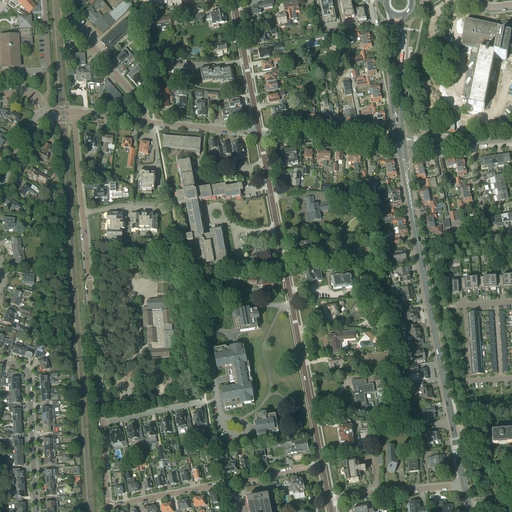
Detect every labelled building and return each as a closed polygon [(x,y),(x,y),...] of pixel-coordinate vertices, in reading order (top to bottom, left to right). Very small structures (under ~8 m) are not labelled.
[(30,0),(26,0),(21,5),(24,9),(32,2),(30,0)] [(100,0),(91,8),(85,14),(103,34),(132,8),(130,0),(125,0),(112,12),(101,0),(100,0)] [(171,0),(173,6),(172,4),(177,3),(179,9),(183,8),(181,0),(171,0)] [(251,8),(249,9),(250,15),(263,13),(262,8),(265,8),(264,3),(261,3),(260,0),(250,2),(251,8)] [(331,0),(319,0),(324,24),(336,21),(331,0)] [(341,1),(340,2),(342,13),(343,13),(344,19),(354,17),(353,11),(351,0),(350,0),(347,0),(345,0),(341,1)] [(32,2),(24,9),(28,14),(36,7),(32,2)] [(282,15),(277,16),(279,24),(280,24),(280,27),(284,27),(285,27),(291,26),(290,20),(297,18),(295,11),(299,11),(298,4),(283,6),(285,12),(286,12),(286,13),(282,14),(282,15)] [(356,10),(353,11),(354,17),(357,16),(358,20),(359,19),(359,23),(356,24),(357,29),(363,28),(364,26),(364,22),(367,22),(366,18),(365,18),(363,8),(356,10)] [(200,15),(193,16),(194,21),(209,19),(210,21),(212,21),(212,25),(213,25),(214,28),(219,28),(219,24),(224,23),(227,22),(225,11),(222,12),(209,14),(210,15),(205,16),(204,14),(200,15)] [(0,44),(1,69),(19,68),(17,46),(32,45),(32,34),(33,34),(33,31),(32,31),(31,15),(17,16),(18,36),(0,36),(0,44)] [(155,18),(149,19),(150,24),(155,23),(156,28),(171,25),(170,17),(155,19),(155,18)] [(125,21),(101,42),(109,51),(133,29),(132,29),(135,26),(129,18),(126,21),(125,21)] [(474,24),(463,78),(469,105),(491,101),(487,78),(497,28),(474,24)] [(365,33),(360,33),(362,42),(369,40),(369,38),(369,37),(369,34),(365,34),(365,33)] [(257,40),(256,42),(257,43),(258,43),(258,44),(267,42),(266,38),(270,38),(269,34),(265,34),(265,35),(257,36),(258,40),(257,40)] [(337,34),(327,36),(328,43),(338,41),(337,34)] [(511,37),(501,36),(498,58),(506,59),(507,52),(511,53),(511,51),(511,37)] [(369,40),(362,42),(364,50),(368,49),(368,48),(371,47),(370,43),(369,40)] [(214,42),(208,43),(209,49),(213,48),(215,48),(215,50),(218,50),(218,52),(227,50),(226,45),(222,45),(221,44),(215,45),(214,42)] [(259,50),(258,50),(258,53),(259,53),(260,58),(271,56),(271,54),(273,53),(272,47),(267,48),(262,49),(259,49),(259,50)] [(123,52),(116,58),(117,59),(116,60),(118,61),(119,61),(121,63),(125,59),(125,60),(127,58),(129,60),(133,57),(131,55),(130,56),(127,53),(125,55),(123,52)] [(83,54),(75,55),(76,66),(85,65),(84,56),(83,56),(83,54)] [(262,68),(261,68),(262,70),(263,71),(272,69),(272,70),(276,70),(275,65),(278,65),(277,62),(282,61),(281,57),(270,59),(270,62),(261,64),(262,68)] [(370,59),(365,60),(367,68),(375,67),(374,64),(375,64),(374,60),(370,61),(370,59)] [(210,67),(200,69),(203,82),(213,80),(213,82),(223,81),(223,82),(234,80),(231,67),(221,69),(221,67),(216,68),(214,66),(210,67)] [(375,67),(367,68),(369,77),(373,76),(373,74),(376,73),(376,70),(375,70),(375,67)] [(95,68),(85,69),(85,70),(86,70),(86,80),(87,85),(89,84),(89,86),(94,86),(94,84),(102,83),(102,78),(97,78),(97,75),(96,75),(95,68)] [(134,77),(131,80),(136,85),(137,85),(138,86),(143,82),(141,80),(142,80),(139,77),(141,75),(139,72),(141,70),(139,68),(136,70),(136,71),(138,73),(134,77)] [(85,70),(77,71),(77,81),(78,81),(78,82),(79,82),(80,82),(81,82),(82,81),(82,80),(86,80),(86,70),(85,70)] [(271,74),(264,75),(265,78),(265,79),(264,80),(264,82),(265,82),(265,83),(279,80),(278,76),(277,76),(277,73),(271,74)] [(114,76),(110,79),(111,81),(114,80),(115,82),(113,83),(115,85),(118,83),(114,76)] [(106,81),(105,89),(105,90),(115,100),(112,103),(111,103),(121,105),(122,105),(123,104),(124,103),(124,102),(123,101),(122,100),(123,99),(106,81)] [(267,88),(265,89),(266,91),(267,92),(268,92),(278,90),(281,90),(280,85),(277,86),(276,83),(266,84),(267,87),(267,88)] [(375,85),(370,86),(372,95),(380,93),(379,90),(380,90),(379,86),(375,87),(375,85)] [(165,93),(158,94),(160,106),(168,105),(166,95),(170,94),(168,88),(164,89),(165,93)] [(177,99),(176,106),(179,106),(179,107),(185,108),(186,103),(185,103),(185,97),(186,97),(187,95),(190,95),(191,90),(186,90),(186,91),(179,90),(179,93),(178,93),(177,95),(179,95),(178,96),(179,96),(178,99),(177,99)] [(268,99),(267,101),(268,102),(269,103),(279,102),(279,101),(281,101),(281,97),(285,96),(284,93),(280,94),(280,93),(277,94),(277,95),(268,96),(268,99)] [(380,93),(372,95),(374,103),(378,102),(378,101),(381,100),(381,96),(380,96),(380,93)] [(225,109),(222,110),(222,113),(241,109),(242,109),(241,107),(240,107),(239,102),(240,102),(240,100),(239,99),(235,100),(235,103),(229,104),(230,108),(225,109)] [(197,106),(192,107),(194,115),(198,115),(198,116),(206,116),(205,105),(204,105),(204,102),(197,102),(197,106)] [(331,105),(329,106),(331,116),(333,116),(332,127),(335,128),(336,128),(337,128),(338,128),(339,128),(339,122),(342,122),(342,118),(342,117),(337,116),(335,114),(334,114),(331,105)] [(273,118),(271,119),(272,123),(276,122),(276,120),(284,119),(283,114),(285,114),(288,114),(287,110),(286,111),(285,107),(277,108),(272,109),(273,115),(272,115),(273,118)] [(0,121),(3,118),(7,120),(12,124),(12,122),(16,125),(20,118),(12,113),(10,115),(7,113),(7,112),(5,111),(0,109),(0,121)] [(241,109),(222,113),(223,117),(224,120),(234,118),(235,121),(239,120),(238,118),(242,117),(243,116),(243,114),(241,113),(241,109)] [(305,119),(304,124),(307,125),(308,125),(309,126),(310,126),(311,125),(313,125),(314,109),(311,109),(311,116),(308,116),(305,116),(305,119)] [(344,111),(344,116),(346,116),(345,128),(347,128),(348,129),(349,129),(351,129),(352,129),(353,126),(357,126),(355,110),(344,111)] [(373,122),(385,120),(384,117),(385,117),(384,111),(373,113),(374,117),(372,117),(373,122)] [(385,122),(385,120),(373,122),(374,128),(373,128),(374,131),(377,131),(377,130),(383,128),(383,127),(386,126),(386,122),(385,122)] [(86,141),(85,146),(88,146),(90,145),(90,144),(94,145),(93,147),(97,147),(98,140),(95,139),(95,136),(91,136),(91,134),(86,134),(86,138),(85,138),(85,140),(86,141)] [(103,136),(102,142),(104,142),(104,144),(103,153),(107,153),(108,145),(112,146),(112,143),(113,138),(103,136)] [(164,137),(163,147),(197,149),(196,155),(199,155),(200,139),(164,137)] [(123,139),(122,148),(131,149),(132,140),(123,139)] [(217,140),(209,142),(210,150),(216,149),(217,159),(224,157),(221,144),(222,147),(219,148),(217,140)] [(141,142),(139,153),(145,154),(144,157),(148,158),(148,151),(150,151),(150,146),(149,146),(149,143),(145,142),(144,142),(142,141),(141,142)] [(241,141),(232,143),(234,150),(232,151),(234,157),(234,158),(235,159),(238,159),(238,156),(245,155),(244,148),(242,149),(241,141)] [(39,152),(37,157),(46,161),(48,156),(47,155),(49,152),(51,153),(53,149),(50,147),(50,146),(45,143),(42,150),(41,150),(40,152),(39,152)] [(228,143),(221,144),(224,157),(224,155),(230,154),(228,143)] [(283,151),(281,152),(283,167),(286,166),(286,167),(291,166),(290,165),(298,164),(297,158),(296,159),(296,155),(295,149),(288,151),(287,150),(283,150),(283,151)] [(303,150),(302,155),(304,156),(304,158),(312,159),(313,150),(309,150),(305,150),(303,150)] [(490,157),(480,159),(481,166),(488,165),(489,168),(492,168),(490,157)] [(446,160),(446,162),(447,161),(448,166),(456,165),(457,169),(464,167),(464,164),(464,160),(460,161),(460,159),(456,160),(455,159),(454,159),(454,158),(446,159),(446,160)] [(202,211),(199,212),(198,210),(197,204),(200,201),(225,196),(226,199),(240,196),(239,191),(242,190),(241,185),(239,185),(238,185),(238,186),(224,189),(224,186),(195,191),(194,191),(191,173),(192,173),(191,164),(189,165),(188,162),(188,159),(184,160),(184,162),(179,163),(179,166),(178,167),(179,174),(181,174),(182,181),(180,181),(182,189),(183,189),(184,192),(176,194),(178,203),(186,202),(187,203),(191,220),(189,220),(191,229),(192,229),(194,236),(187,238),(188,243),(195,242),(200,269),(216,266),(216,268),(228,266),(221,230),(211,232),(212,237),(204,239),(200,220),(204,219),(202,211)] [(390,160),(385,161),(386,170),(394,168),(394,165),(393,161),(390,162),(390,160)] [(418,164),(414,165),(415,169),(416,169),(416,172),(424,170),(422,162),(418,163),(418,164)] [(464,167),(457,169),(458,177),(463,176),(463,174),(466,174),(465,170),(464,167)] [(394,168),(386,170),(388,178),(393,177),(392,176),(396,175),(395,171),(394,168)] [(31,169),(27,176),(29,177),(29,178),(31,180),(32,179),(35,181),(37,178),(46,183),(48,179),(39,174),(36,172),(36,171),(33,169),(32,170),(31,169)] [(291,175),(290,181),(291,181),(291,186),(299,186),(300,176),(301,176),(303,174),(308,175),(309,170),(293,169),(293,175),(291,175)] [(424,170),(416,172),(417,174),(416,175),(417,178),(420,178),(421,179),(425,179),(424,170)] [(99,171),(89,171),(89,179),(100,179),(99,171)] [(138,179),(138,185),(139,185),(139,191),(142,191),(142,193),(147,194),(147,191),(155,191),(155,185),(156,185),(156,178),(155,178),(155,173),(149,173),(149,174),(145,174),(145,172),(139,172),(139,179),(138,179)] [(496,183),(493,184),(495,190),(497,189),(505,188),(504,182),(496,183)] [(115,183),(109,184),(110,192),(116,192),(116,191),(118,191),(118,186),(116,186),(115,183)] [(24,185),(18,193),(23,197),(28,190),(36,196),(39,192),(37,190),(37,189),(32,185),(30,188),(28,187),(28,188),(24,185)] [(465,186),(460,187),(462,195),(470,194),(469,191),(469,187),(465,187),(465,186)] [(423,191),(419,191),(420,195),(421,195),(421,198),(429,197),(427,188),(423,189),(423,191)] [(497,189),(495,190),(496,195),(496,196),(498,195),(506,194),(505,188),(497,189)] [(94,195),(93,195),(93,198),(94,198),(94,199),(100,198),(100,200),(108,199),(107,190),(103,190),(102,189),(94,189),(94,190),(93,190),(94,194),(94,195)] [(395,189),(390,190),(392,199),(400,197),(399,194),(400,194),(399,190),(395,191),(395,189)] [(463,199),(457,200),(459,209),(465,207),(464,203),(468,203),(468,201),(471,200),(471,196),(470,196),(470,194),(462,195),(463,199)] [(498,195),(496,196),(498,205),(500,204),(500,201),(508,200),(506,194),(498,195)] [(393,205),(390,206),(390,207),(398,206),(398,204),(401,204),(401,200),(400,200),(400,197),(392,199),(393,205)] [(437,205),(436,201),(430,202),(429,197),(421,198),(422,201),(421,201),(422,205),(426,204),(426,206),(430,205),(431,210),(434,209),(446,207),(444,204),(437,205)] [(8,198),(4,204),(9,208),(13,210),(14,208),(19,211),(21,208),(8,198)] [(313,198),(306,199),(309,215),(307,216),(308,221),(316,222),(320,221),(319,212),(332,210),(331,203),(327,204),(318,206),(317,205),(314,205),(313,198)] [(108,213),(107,239),(122,240),(122,232),(120,232),(120,229),(125,229),(125,222),(124,221),(122,221),(123,214),(108,213)] [(132,215),(131,230),(157,231),(158,216),(150,216),(150,218),(147,218),(147,213),(140,213),(139,214),(139,215),(132,215)] [(428,217),(425,218),(425,222),(426,222),(426,224),(434,223),(433,217),(436,217),(435,214),(428,216),(428,217)] [(501,216),(491,218),(493,225),(497,224),(497,226),(499,227),(503,226),(503,223),(501,216)] [(401,218),(392,220),(393,224),(397,223),(398,227),(405,226),(405,223),(404,219),(401,220),(401,218)] [(3,219),(2,223),(2,226),(4,232),(14,229),(13,224),(13,220),(3,219)] [(434,223),(426,224),(427,227),(426,227),(427,231),(431,231),(431,232),(435,231),(436,235),(442,234),(441,227),(435,228),(434,223)] [(398,227),(394,228),(395,235),(394,235),(394,238),(398,237),(398,236),(404,235),(404,233),(407,233),(406,229),(405,226),(398,227)] [(14,248),(12,249),(16,264),(23,262),(20,251),(22,251),(19,239),(13,241),(14,248)] [(303,243),(298,244),(301,254),(305,253),(308,252),(309,255),(317,253),(317,255),(325,254),(325,256),(333,254),(331,241),(323,243),(323,241),(315,243),(314,241),(310,242),(310,241),(303,243)] [(257,257),(250,258),(251,264),(257,263),(257,264),(263,263),(265,263),(266,265),(271,264),(270,261),(268,253),(269,252),(270,252),(269,250),(268,249),(263,250),(263,251),(260,252),(260,249),(255,250),(257,257)] [(405,251),(393,253),(395,263),(407,261),(405,251)] [(405,268),(398,269),(399,274),(399,275),(400,282),(410,280),(409,272),(406,273),(405,268)] [(306,274),(305,275),(306,277),(307,278),(308,282),(314,281),(313,279),(317,279),(318,280),(319,281),(321,281),(322,280),(320,269),(312,270),(311,269),(305,270),(306,274)] [(332,281),(331,282),(331,284),(333,285),(334,289),(345,287),(346,288),(353,287),(351,274),(344,275),(344,274),(331,276),(332,281)] [(23,278),(23,285),(29,285),(29,286),(32,286),(32,285),(33,285),(33,275),(27,275),(26,278),(23,278)] [(508,275),(499,276),(500,287),(509,287),(508,275)] [(489,276),(480,277),(481,289),(490,288),(489,276)] [(499,276),(489,276),(490,288),(500,287),(499,276)] [(149,277),(149,280),(161,280),(174,281),(176,293),(179,292),(176,278),(161,277),(149,277)] [(480,277),(470,278),(471,289),(481,289),(480,277)] [(247,278),(247,285),(258,285),(258,286),(263,285),(264,290),(266,290),(267,292),(272,291),(271,289),(273,288),(274,287),(274,285),(272,284),(272,281),(263,283),(263,280),(259,280),(258,279),(247,278)] [(461,278),(451,279),(452,294),(459,293),(459,290),(462,290),(461,278)] [(470,278),(461,278),(462,290),(471,289),(470,278)] [(412,286),(403,288),(406,302),(413,300),(412,296),(413,296),(412,286)] [(15,291),(13,298),(20,300),(24,301),(23,301),(23,299),(24,299),(26,298),(28,298),(29,297),(30,296),(31,294),(32,294),(21,290),(22,291),(18,290),(17,292),(15,291)] [(12,298),(10,304),(18,307),(20,300),(13,298),(12,298)] [(344,301),(339,302),(340,306),(345,305),(344,304),(346,303),(347,307),(351,307),(355,300),(354,298),(346,300),(346,301),(344,302),(344,301)] [(145,313),(143,313),(144,327),(148,327),(148,330),(147,330),(147,337),(148,344),(147,344),(153,344),(153,350),(151,350),(152,359),(159,358),(159,359),(163,358),(169,357),(169,358),(170,358),(169,349),(174,348),(173,332),(172,332),(171,325),(173,325),(172,318),(172,311),(167,311),(166,308),(167,308),(167,299),(148,300),(149,309),(145,310),(145,313)] [(337,305),(328,306),(329,312),(330,312),(330,313),(331,313),(332,315),(339,314),(337,305)] [(236,312),(231,313),(232,323),(236,322),(238,335),(255,332),(255,334),(260,333),(258,322),(260,321),(259,313),(251,315),(249,307),(236,310),(236,312)] [(416,310),(406,312),(408,322),(418,320),(416,310)] [(7,311),(5,316),(19,321),(20,319),(12,317),(13,313),(7,311)] [(19,321),(5,316),(5,317),(4,316),(3,319),(4,320),(3,322),(11,325),(10,328),(16,330),(17,326),(19,321)] [(417,325),(408,327),(410,335),(411,334),(413,341),(422,339),(420,330),(417,330),(417,325)] [(336,335),(329,336),(330,341),(331,341),(332,348),(331,349),(332,354),(344,353),(343,340),(355,339),(354,334),(352,334),(352,333),(350,333),(350,332),(342,332),(342,331),(336,331),(336,335)] [(5,340),(4,340),(4,337),(0,335),(0,342),(5,344),(8,345),(11,346),(13,342),(5,339),(5,340)] [(247,369),(249,369),(250,369),(249,363),(246,363),(245,358),(246,358),(244,352),(241,352),(240,345),(243,345),(243,346),(243,344),(240,345),(240,347),(226,349),(226,348),(217,349),(217,352),(214,352),(217,366),(220,366),(220,368),(231,366),(232,371),(228,372),(230,384),(234,383),(235,388),(222,391),(225,407),(228,407),(228,409),(232,409),(231,406),(236,405),(237,408),(241,407),(240,405),(251,403),(250,397),(253,397),(252,391),(251,391),(250,386),(253,385),(252,379),(249,380),(247,369)] [(42,346),(38,345),(36,351),(34,358),(39,360),(39,362),(41,371),(46,370),(45,369),(50,367),(48,359),(47,359),(46,357),(45,358),(44,354),(42,353),(43,351),(41,350),(42,346)] [(14,346),(12,353),(18,355),(21,348),(14,346)] [(21,348),(18,355),(24,357),(27,350),(21,348)] [(27,350),(24,357),(30,359),(33,352),(27,350)] [(424,350),(412,352),(414,361),(425,359),(424,350)] [(333,358),(328,359),(330,369),(334,368),(334,367),(335,367),(335,365),(345,363),(344,359),(344,357),(333,359),(333,358)] [(417,366),(406,368),(407,374),(417,372),(417,374),(420,373),(421,380),(429,379),(427,369),(419,370),(419,371),(418,371),(417,366)] [(362,381),(354,382),(355,388),(357,387),(358,394),(355,394),(357,405),(366,403),(364,394),(374,392),(373,384),(366,385),(367,387),(363,387),(362,381)] [(426,385),(417,386),(418,392),(423,391),(425,400),(433,398),(431,388),(427,389),(426,385)] [(58,399),(58,396),(55,396),(55,395),(54,395),(54,394),(52,394),(52,395),(48,396),(41,396),(41,402),(49,402),(49,399),(52,398),(52,399),(58,399)] [(12,404),(9,404),(9,407),(17,407),(17,404),(19,404),(19,397),(12,398),(12,404)] [(59,408),(59,407),(62,407),(62,404),(58,405),(43,405),(43,408),(41,408),(42,415),(55,414),(55,413),(54,413),(53,408),(59,408)] [(17,407),(9,407),(9,412),(11,413),(12,413),(12,416),(20,416),(20,410),(17,410),(17,407)] [(435,408),(422,410),(423,415),(424,415),(425,421),(426,425),(430,424),(430,420),(436,419),(435,413),(435,412),(435,408)] [(194,418),(192,419),(193,422),(195,422),(196,426),(203,425),(204,428),(207,427),(205,418),(202,418),(201,412),(197,412),(197,411),(194,412),(194,413),(193,413),(194,418)] [(253,421),(251,421),(252,428),(253,428),(255,438),(256,438),(257,443),(268,441),(267,437),(281,435),(278,419),(281,418),(280,413),(267,415),(266,413),(252,416),(253,421)] [(177,419),(175,419),(176,424),(178,423),(179,427),(180,427),(180,429),(187,427),(188,431),(192,430),(189,419),(186,420),(184,414),(181,415),(181,414),(177,414),(177,415),(176,415),(177,419)] [(165,422),(159,423),(161,432),(165,431),(166,433),(172,432),(171,431),(175,430),(175,431),(173,421),(169,421),(169,419),(165,420),(165,421),(165,420),(165,422)] [(342,427),(339,427),(339,432),(339,435),(352,433),(369,431),(368,428),(358,430),(358,429),(351,430),(350,422),(349,421),(346,421),(345,423),(342,423),(342,427)] [(150,426),(143,428),(145,435),(146,434),(146,437),(147,443),(156,441),(156,443),(157,443),(155,436),(156,435),(154,424),(149,425),(150,425),(150,426)] [(129,431),(127,431),(129,438),(131,438),(131,439),(134,439),(135,441),(143,440),(141,431),(138,431),(136,425),(135,426),(135,425),(129,426),(129,427),(128,427),(129,431)] [(56,427),(42,427),(43,434),(50,433),(52,433),(52,436),(59,435),(59,432),(55,432),(55,428),(57,428),(57,427),(56,427)] [(505,430),(492,431),(493,444),(511,442),(511,427),(505,428),(505,430)] [(7,429),(7,431),(9,430),(9,439),(17,438),(17,435),(21,435),(21,429),(13,429),(10,429),(10,428),(7,428),(7,429)] [(111,434),(109,435),(111,443),(113,442),(114,445),(122,443),(123,447),(127,446),(126,442),(124,442),(122,432),(120,433),(119,430),(118,430),(117,429),(113,430),(113,431),(111,432),(111,434)] [(432,432),(425,433),(427,443),(441,440),(439,432),(432,434),(432,432)] [(352,433),(339,435),(340,439),(341,446),(354,444),(353,438),(356,437),(356,435),(352,435),(352,433)] [(56,444),(56,437),(53,437),(47,437),(47,440),(43,440),(43,446),(51,446),(54,446),(54,444),(56,444)] [(289,443),(282,444),(284,455),(291,454),(296,453),(308,451),(306,440),(299,441),(299,439),(297,440),(297,441),(291,442),(291,445),(290,445),(289,443)] [(55,452),(54,448),(57,448),(58,447),(58,445),(57,446),(57,444),(56,444),(54,444),(54,446),(51,446),(43,446),(44,452),(55,452)] [(393,445),(387,446),(389,464),(391,465),(389,471),(394,473),(398,462),(394,460),(393,445)] [(264,448),(255,449),(257,458),(259,457),(261,467),(268,466),(266,459),(264,460),(263,456),(266,456),(264,448)] [(441,456),(429,458),(431,468),(446,465),(444,458),(442,459),(441,456)] [(51,468),(57,467),(56,465),(56,459),(58,459),(58,458),(57,458),(57,457),(55,457),(55,458),(44,459),(44,465),(51,465),(51,468)] [(231,459),(228,460),(229,462),(229,464),(231,473),(233,472),(234,473),(236,473),(236,472),(237,471),(236,463),(235,461),(231,461),(231,459)] [(242,459),(240,459),(241,462),(240,462),(242,470),(245,470),(246,470),(247,470),(248,469),(249,469),(248,468),(251,468),(250,464),(248,465),(247,461),(243,461),(242,459)] [(344,464),(343,464),(344,469),(345,475),(345,480),(346,480),(346,481),(360,479),(359,472),(366,472),(365,467),(359,468),(358,461),(344,463),(344,464)] [(417,462),(408,463),(409,472),(423,471),(422,461),(417,461),(417,462)] [(213,464),(204,465),(205,469),(206,478),(209,477),(210,478),(211,477),(212,477),(213,477),(212,473),(215,472),(213,464)] [(193,472),(192,472),(193,475),(194,475),(195,480),(201,479),(200,470),(199,467),(195,468),(195,469),(192,470),(193,472)] [(10,478),(10,479),(23,479),(23,472),(19,472),(19,470),(11,470),(11,478),(10,478)] [(186,470),(180,471),(180,474),(181,477),(182,483),(185,482),(185,483),(188,482),(189,481),(186,470)] [(130,473),(126,474),(129,493),(132,492),(133,493),(135,493),(135,492),(136,492),(139,491),(137,483),(135,483),(134,478),(131,478),(130,473)] [(175,475),(167,477),(168,480),(169,480),(170,485),(173,484),(174,485),(176,485),(176,484),(177,484),(175,475)] [(56,477),(52,477),(45,478),(45,484),(53,483),(55,483),(55,480),(56,480),(56,478),(59,478),(59,477),(58,477),(58,476),(56,476),(56,477)] [(147,481),(144,482),(145,490),(146,490),(148,490),(149,489),(152,489),(150,481),(152,480),(152,477),(146,478),(147,481)] [(163,478),(159,478),(155,479),(157,488),(158,488),(160,488),(160,487),(163,486),(162,481),(163,481),(163,478)] [(287,482),(284,482),(284,484),(285,486),(288,486),(288,487),(287,487),(288,493),(293,492),(294,493),(299,492),(299,494),(304,493),(303,490),(304,490),(302,481),(302,480),(302,479),(302,478),(301,478),(300,478),(300,479),(299,479),(297,480),(296,478),(291,479),(291,481),(287,482)] [(278,487),(285,486),(284,484),(283,484),(277,485),(277,482),(270,483),(265,484),(266,490),(271,489),(271,490),(278,489),(278,487)] [(120,486),(113,487),(115,496),(118,495),(119,496),(120,495),(121,495),(122,494),(120,486)] [(53,490),(45,490),(46,496),(57,496),(57,493),(58,492),(58,491),(60,490),(60,489),(59,489),(59,488),(56,488),(56,489),(53,490)] [(212,495),(210,496),(212,504),(212,507),(215,506),(215,508),(215,509),(216,509),(217,510),(220,509),(221,508),(221,506),(219,506),(216,494),(215,494),(213,494),(213,495),(212,495)] [(271,511),(268,494),(247,498),(249,511),(271,511)] [(55,502),(46,503),(46,509),(57,508),(57,507),(57,503),(57,502),(62,502),(62,499),(59,499),(55,499),(55,502)] [(443,501),(437,502),(437,511),(441,511),(446,511),(452,511),(452,504),(443,505),(443,501)] [(420,502),(410,502),(410,511),(427,511),(427,508),(420,508),(420,502)]
